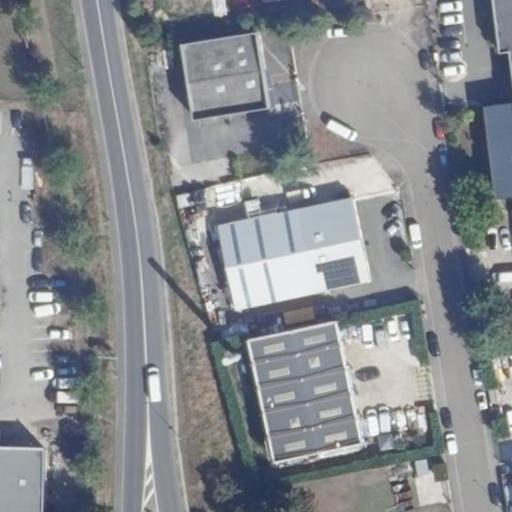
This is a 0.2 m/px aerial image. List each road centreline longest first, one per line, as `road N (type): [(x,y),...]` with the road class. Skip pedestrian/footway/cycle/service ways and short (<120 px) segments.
road 1 (unclassified): [(481,511),(424,171),(369,80)]
road 2 (tertiary): [(99,0),(139,251),(146,405)]
road 3 (unknown): [(0,419),(13,413),(18,367),(0,171)]
